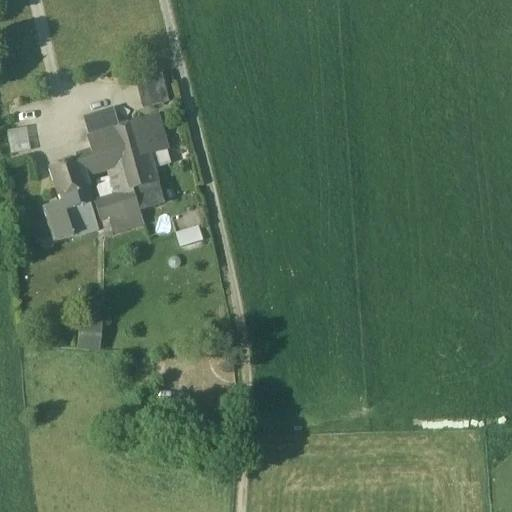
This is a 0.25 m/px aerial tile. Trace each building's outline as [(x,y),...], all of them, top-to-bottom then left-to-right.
[(161,76),(137,82),(143,109),(168,103),(161,76)] [(155,117),(113,130),(122,164),(129,192),(132,192),(156,186),(157,186),(148,154),(164,150),(155,117)] [(113,130),(87,138),(91,153),(95,172),(122,164),(113,130)] [(91,153),(76,157),(75,161),(80,176),(95,172),(91,153)] [(75,161),(48,170),(59,204),(63,214),(89,205),(80,176),(75,161)] [(156,186),(132,192),(138,210),(161,202),(156,186)] [(129,193),(93,205),(99,222),(106,220),(111,236),(143,226),(138,210),(132,192),(129,192),(129,193)] [(89,205),(63,214),(59,204),(40,209),(51,243),(97,229),(89,205)] [(106,220),(99,222),(104,238),(111,236),(106,220)] [(173,231),(176,246),(197,242),(194,227),(173,231)] [(96,352),(97,320),(73,319),(72,351),(96,352)]
